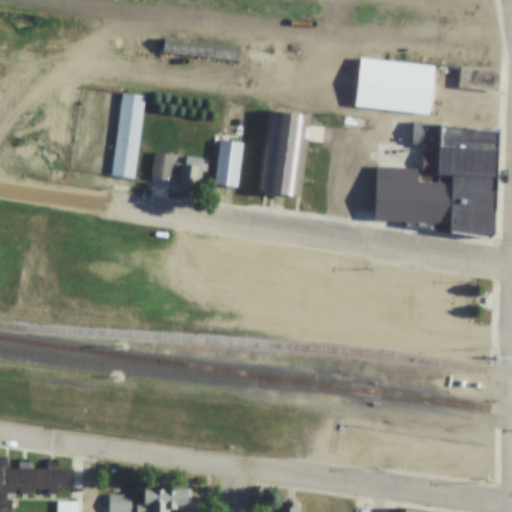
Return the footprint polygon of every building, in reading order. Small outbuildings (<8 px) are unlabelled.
[(163,41),(240,50),(239,61),(162,52),(163,41)] [(249,50),(271,53),(270,62),(248,59),(249,50)] [(360,57),(434,65),(428,114),(354,106),(360,57)] [(434,65),(428,114),(493,122),(498,73),(434,65)] [(122,93),(144,96),(134,179),(111,176),(122,93)] [(266,109),(309,114),(300,193),(257,189),(266,109)] [(413,121),(438,124),(436,146),(410,143),(413,121)] [(494,147),(439,147),(439,123),(494,129),(494,147)] [(219,139),(242,142),(236,186),(214,184),(219,139)] [(458,175),(494,175),(494,147),(439,147),(439,150),(422,150),(422,175),(458,175)] [(199,165),(196,188),(179,186),(180,174),(171,173),(170,180),(151,178),(154,152),(173,155),(172,162),(199,165)] [(494,188),(458,189),(458,175),(494,175),(494,188)] [(449,207),(494,207),(494,188),(458,189),(449,189),(449,207)] [(449,207),(494,207),(494,230),(487,236),(449,230),(449,207)] [(13,255),(0,253),(0,268),(11,270),(13,255)] [(0,511),(0,456),(7,456),(7,468),(18,468),(18,461),(30,461),(30,468),(46,468),(46,461),(58,461),(58,468),(72,468),(72,488),(56,488),(56,492),(47,492),(47,488),(28,488),(28,492),(20,492),(20,488),(14,488),(14,492),(7,492),(7,500),(11,500),(11,509),(7,509),(7,511),(0,511)] [(144,497),(144,488),(190,488),(190,509),(176,509),(176,511),(136,511),(136,497),(144,497)] [(130,494),(130,511),(108,511),(108,494),(130,494)] [(56,511),(56,501),(77,501),(77,511),(56,511)]
